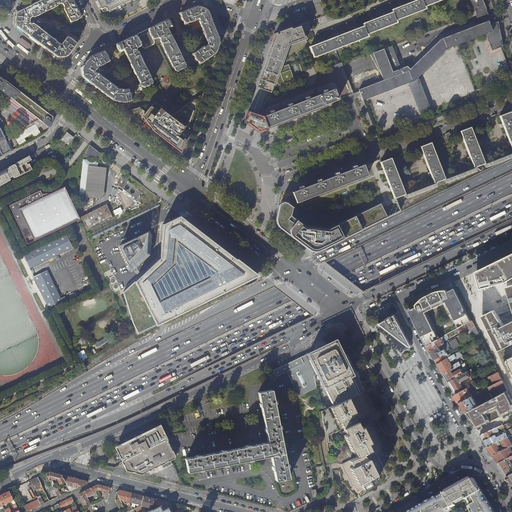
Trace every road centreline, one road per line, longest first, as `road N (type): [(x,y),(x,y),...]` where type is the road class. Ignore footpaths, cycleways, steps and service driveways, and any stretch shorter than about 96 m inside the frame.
road 1 (trunk): [(511,182),(19,421)]
road 2 (trunk): [(35,439),(511,205)]
road 3 (trunk): [(293,269),(106,360),(19,421)]
road 4 (trunk): [(35,439),(111,419),(299,333)]
road 5 (primary): [(57,456),(299,333)]
road 6 (trunk): [(511,163),(293,269)]
road 7 (trunk): [(343,307),(511,225)]
road 8 (residential): [(359,133),(375,155),(511,103)]
road 9 (secondary): [(194,194),(73,101)]
road 10 (residential): [(242,511),(104,476)]
road 11 (secondary): [(461,469),(436,465),(380,377)]
road 12 (residential): [(422,355),(477,453),(475,468)]
road 13 (residential): [(395,297),(511,245)]
road 14 (secondary): [(380,377),(426,462),(421,492)]
road 15 (secondary): [(254,16),(214,135)]
road 16 (secondary): [(293,269),(194,194)]
